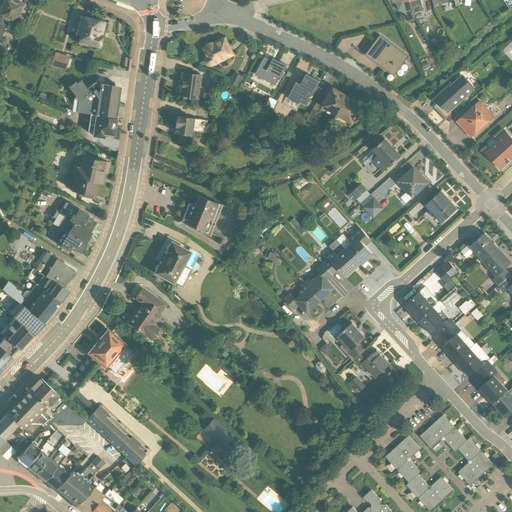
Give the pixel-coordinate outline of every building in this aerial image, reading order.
[(0,36),(4,29),(10,32),(13,24),(17,16),(22,4),(13,0),(1,0),(0,4),(0,36)] [(409,0),(391,0),(393,3),(396,2),(398,10),(406,14),(408,21),(414,19),(412,12),(409,0)] [(409,0),(412,12),(423,10),(420,0),(409,0)] [(17,16),(13,24),(21,27),(24,20),(17,16)] [(79,35),(83,17),(78,16),(74,34),(79,35)] [(103,23),(83,17),(79,35),(77,43),(86,46),(87,43),(97,46),(103,23)] [(380,34),(365,54),(394,76),(409,56),(380,34)] [(505,52),(511,45),(511,41),(509,38),(501,47),(505,52)] [(206,47),(204,48),(207,55),(206,56),(205,57),(204,58),(204,59),(204,60),(204,61),(205,63),(205,64),(206,64),(207,65),(207,66),(208,66),(232,54),(228,45),(226,47),(223,41),(217,44),(216,42),(214,44),(213,43),(212,43),(211,43),(210,43),(209,44),(208,45),(207,46),(206,47)] [(449,58),(458,50),(456,47),(451,51),(449,48),(445,51),(449,58)] [(435,53),(437,57),(444,53),(441,48),(435,53)] [(50,65),(65,70),(69,57),(54,52),(50,65)] [(264,56),(256,74),(275,84),(279,76),(281,77),(287,65),(273,58),(271,60),(264,56)] [(430,66),(427,60),(421,64),(423,69),(430,66)] [(200,74),(181,72),(177,96),(206,99),(206,95),(204,95),(205,86),(199,85),(201,75),(200,75),(200,74)] [(229,83),(237,87),(243,76),(235,72),(229,83)] [(307,104),(319,81),(306,73),(301,83),(297,81),(288,97),(299,103),(300,101),(307,104)] [(475,89),(465,78),(465,76),(462,74),(460,74),(455,78),(455,80),(450,84),(449,83),(434,97),(448,113),(475,89)] [(114,117),(119,86),(99,83),(99,84),(95,79),(85,86),(80,80),(76,82),(75,81),(67,86),(75,96),(72,111),(89,113),(114,117)] [(333,85),(321,106),(338,116),(350,95),(333,85)] [(350,95),(338,116),(353,124),(356,117),(362,120),(368,109),(363,106),(364,104),(350,95)] [(265,107),(272,111),(278,101),(270,97),(265,107)] [(495,116),(480,99),(456,121),(471,137),(495,116)] [(312,109),(307,118),(306,120),(312,123),(318,112),(312,109)] [(307,118),(296,112),(289,124),(300,130),(306,120),(307,118)] [(114,117),(89,113),(86,132),(91,132),(90,136),(103,138),(104,134),(113,136),(116,118),(114,117)] [(204,132),(206,120),(174,114),(172,132),(177,133),(176,141),(191,142),(192,131),(204,132)] [(264,122),(257,117),(252,124),(259,129),(264,122)] [(511,137),(505,129),(495,139),(492,139),(488,142),(488,145),(490,147),(484,151),(500,169),(511,158),(511,137)] [(402,155),(386,137),(373,148),(378,154),(372,160),(382,171),(388,166),(389,167),(402,155)] [(378,154),(373,148),(361,159),(366,165),(372,160),(378,154)] [(77,195),(92,198),(92,195),(94,195),(97,182),(101,183),(103,172),(106,173),(109,161),(82,155),(80,165),(72,163),(72,166),(69,165),(68,173),(73,174),(70,189),(78,191),(77,195)] [(430,182),(414,164),(397,180),(401,185),(400,186),(405,191),(406,190),(413,198),(430,182)] [(362,183),(348,195),(353,201),(356,199),(360,203),(370,194),(366,189),(367,189),(362,183)] [(457,208),(441,190),(426,204),(424,206),(428,210),(430,209),(431,210),(431,211),(431,212),(431,213),(431,214),(432,215),(433,215),(433,216),(434,216),(435,215),(436,215),(442,222),(457,208)] [(180,216),(177,223),(184,226),(185,224),(199,229),(198,231),(208,235),(220,204),(196,194),(192,203),(186,201),(181,216),(180,216)] [(362,207),(373,218),(384,207),(373,197),(362,207)] [(59,211),(89,231),(95,221),(86,216),(87,213),(66,201),(59,211)] [(419,202),(408,212),(412,216),(423,206),(419,202)] [(52,223),(85,243),(89,236),(88,235),(90,232),(89,231),(59,211),(52,223)] [(320,220),(326,226),(332,221),(326,214),(325,215),(323,213),(319,217),(321,219),(320,220)] [(289,222),(300,234),(305,230),(294,218),(289,222)] [(70,247),(79,252),(85,243),(52,223),(46,233),(49,235),(48,237),(67,250),(70,247)] [(344,248),(359,265),(372,253),(366,245),(372,240),(361,228),(348,239),(343,233),(336,239),(344,248)] [(483,261),(498,247),(484,232),(470,246),(474,250),(473,251),(473,252),(473,253),(473,254),(473,255),(474,256),(475,256),(476,257),(477,257),(478,256),(479,256),(483,261)] [(182,265),(190,251),(169,239),(162,252),(163,252),(159,260),(158,259),(151,272),(172,283),(173,282),(182,287),(189,274),(186,273),(189,268),(182,265)] [(467,257),(474,250),(470,246),(468,244),(460,250),(467,257)] [(498,285),(510,274),(505,268),(511,262),(498,247),(483,261),(496,275),(492,278),(498,285)] [(328,257),(322,262),(333,275),(339,269),(345,277),(359,265),(344,248),(337,254),(334,250),(327,256),(328,257)] [(47,277),(63,287),(66,282),(69,277),(71,278),(75,271),(62,263),(62,261),(45,250),(34,269),(42,274),(47,277)] [(269,261),(276,262),(277,254),(270,253),(269,261)] [(458,272),(447,260),(441,265),(452,277),(458,272)] [(304,281),(320,300),(334,288),(327,280),(333,275),(322,262),(316,268),(320,273),(312,280),(309,277),(304,281)] [(452,277),(441,265),(436,270),(446,282),(445,283),(450,289),(457,284),(451,278),(452,277)] [(40,287),(59,301),(67,290),(63,287),(47,277),(42,274),(39,277),(44,281),(40,287)] [(511,292),(511,276),(510,274),(498,285),(504,291),(508,288),(511,292)] [(15,299),(43,322),(59,301),(40,287),(35,283),(29,291),(27,290),(26,290),(25,290),(24,291),(23,291),(23,292),(22,292),(7,280),(1,288),(15,299)] [(320,300),(304,281),(300,285),(302,288),(299,292),(301,294),(295,298),(289,292),(284,298),(295,310),(300,304),(307,312),(320,300)] [(165,303),(141,286),(138,290),(136,289),(134,293),(135,294),(132,297),(139,302),(125,321),(132,326),(131,328),(135,331),(136,329),(148,339),(162,321),(156,317),(165,303)] [(425,286),(419,291),(427,300),(431,296),(437,302),(438,301),(425,286)] [(404,304),(418,319),(437,302),(431,296),(427,300),(419,291),(404,304)] [(170,297),(184,310),(187,306),(173,294),(170,297)] [(465,314),(476,304),(470,298),(467,301),(466,300),(458,307),(465,314)] [(19,323),(32,334),(43,322),(15,299),(5,311),(13,318),(19,323)] [(437,302),(418,319),(431,334),(438,328),(443,334),(455,323),(443,310),(446,307),(440,300),(438,301),(437,302)] [(483,314),(477,307),(471,313),(477,319),(483,314)] [(16,327),(19,323),(13,318),(0,331),(7,338),(11,333),(7,330),(13,324),(16,327)] [(354,359),(365,348),(360,342),(365,337),(352,322),(337,336),(343,343),(340,346),(352,360),(354,359)] [(18,349),(32,334),(19,323),(16,327),(13,324),(7,330),(11,333),(7,338),(16,346),(18,349)] [(467,337),(455,323),(443,334),(448,340),(442,346),(455,361),(474,344),(468,336),(467,337)] [(106,326),(85,352),(90,356),(88,358),(96,364),(102,369),(106,366),(115,373),(132,351),(124,344),(125,342),(106,326)] [(225,343),(233,347),(236,339),(228,336),(225,343)] [(474,344),(455,361),(468,376),(475,370),(480,376),(493,365),(492,364),(498,359),(494,354),(488,359),(487,359),(489,357),(476,342),(474,344)] [(0,367),(11,357),(8,354),(0,346),(0,367)] [(375,377),(390,363),(384,357),(376,349),(370,354),(365,348),(354,359),(365,371),(368,369),(375,377)] [(493,365),(480,376),(486,382),(479,388),(492,403),(508,389),(502,383),(505,379),(493,365)] [(348,383),(355,392),(358,389),(359,391),(365,385),(356,376),(348,383)] [(43,428),(51,419),(56,424),(81,423),(85,419),(65,401),(39,377),(6,411),(18,423),(22,427),(29,434),(39,424),(43,428)] [(511,393),(508,389),(492,403),(506,418),(511,411),(511,393)] [(82,412),(87,408),(74,393),(69,396),(82,412)] [(84,418),(133,464),(146,449),(98,404),(84,418)] [(0,417),(0,435),(3,438),(18,423),(6,411),(0,417)] [(431,425),(442,436),(445,436),(454,428),(454,426),(443,414),(431,425)] [(206,447),(215,455),(223,446),(224,447),(235,436),(214,417),(204,429),(214,438),(206,447)] [(18,423),(3,438),(7,442),(13,435),(14,436),(22,427),(18,423)] [(442,436),(431,425),(420,435),(432,448),(442,440),(442,436)] [(454,428),(445,436),(445,440),(455,451),(458,448),(467,440),(456,428),(454,428)] [(0,453),(5,458),(11,452),(14,449),(7,442),(3,438),(0,435),(0,453)] [(397,446),(407,457),(411,457),(420,448),(408,435),(397,446)] [(15,455),(26,464),(44,441),(39,437),(35,442),(32,439),(15,455)] [(467,440),(458,448),(468,459),(472,459),(481,451),(481,450),(469,437),(467,440)] [(26,464),(35,471),(54,449),(54,448),(45,440),(44,441),(26,464)] [(398,468),(407,460),(407,457),(397,446),(385,456),(396,468),(398,468)] [(67,448),(67,460),(73,461),(73,453),(77,453),(77,449),(67,448)] [(35,471),(44,479),(58,462),(64,455),(58,450),(57,452),(54,449),(35,471)] [(481,451),(472,459),(471,463),(482,474),(493,463),(482,451),(481,451)] [(90,461),(98,468),(104,462),(96,454),(90,461)] [(398,470),(409,482),(418,474),(421,471),(411,461),(407,460),(398,468),(398,470)] [(54,487),(68,473),(62,468),(63,467),(58,462),(44,479),(54,487)] [(482,474),(471,463),(468,463),(458,471),(470,485),(482,474)] [(75,504),(97,481),(99,480),(84,467),(77,474),(72,469),(68,473),(54,487),(56,488),(55,489),(62,495),(63,494),(75,504)] [(134,475),(141,481),(146,476),(139,470),(134,475)] [(419,497),(428,489),(428,485),(418,474),(409,482),(406,484),(417,497),(419,497)] [(146,476),(141,481),(151,490),(155,485),(146,476)] [(302,483),(308,488),(314,481),(307,476),(302,483)] [(431,485),(431,489),(441,500),(453,489),(441,476),(431,485)] [(75,504),(84,511),(87,511),(103,494),(98,490),(102,485),(97,481),(75,504)] [(322,487),(310,498),(316,505),(328,494),(322,487)] [(87,511),(109,511),(117,503),(120,499),(110,489),(110,490),(108,488),(103,494),(87,511)] [(353,506),(346,511),(391,511),(391,510),(386,504),(381,504),(381,500),(371,489),(363,496),(367,501),(369,501),(371,503),(371,507),(368,507),(361,511),(356,511),(353,506)] [(430,510),(441,500),(431,489),(428,489),(419,497),(419,498),(430,510)] [(109,511),(126,511),(118,504),(117,503),(109,511)]
